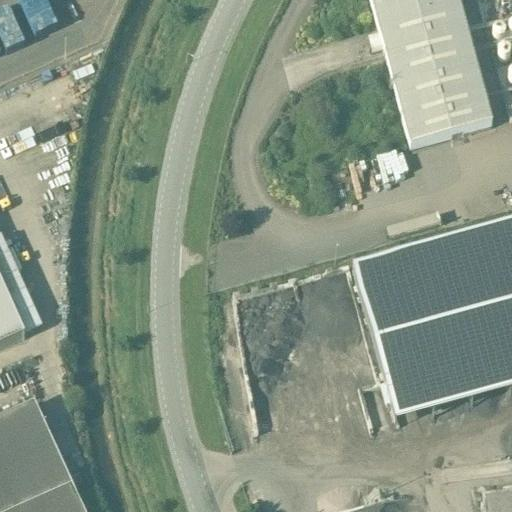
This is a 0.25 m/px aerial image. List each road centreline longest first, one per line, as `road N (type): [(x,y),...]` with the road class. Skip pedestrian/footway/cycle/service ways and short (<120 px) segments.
road 1 (unclassified): [(203,511),(171,388),(162,219),(176,138),(229,0)]
road 2 (unknown): [(300,0),(277,39),(245,145),(252,197),(275,226),(316,233),(511,169)]
road 3 (unknown): [(301,511),(275,461),(186,463)]
